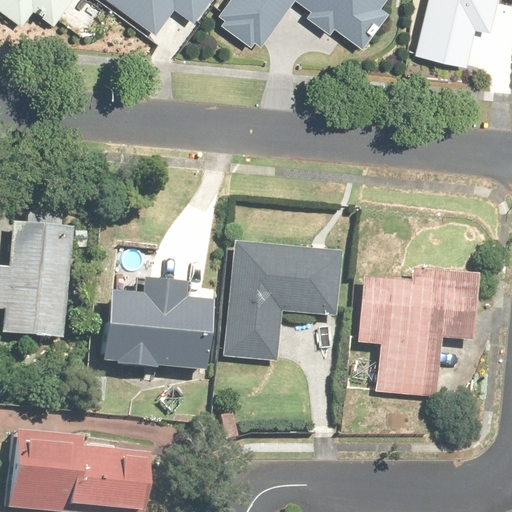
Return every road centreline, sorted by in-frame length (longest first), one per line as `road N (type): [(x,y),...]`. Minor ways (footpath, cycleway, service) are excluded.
road 1 (residential): [(0,109),(511,153)]
road 2 (residential): [(289,485),(511,484)]
